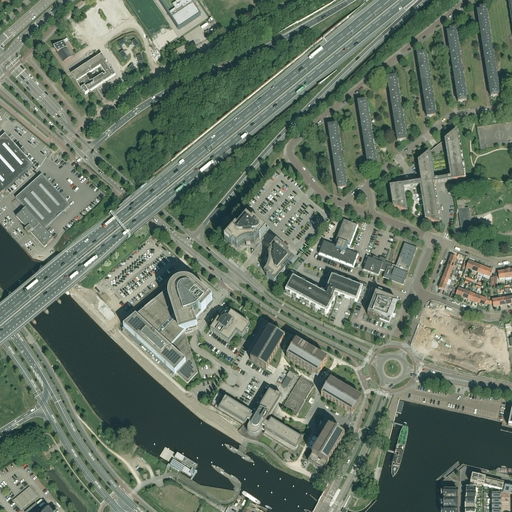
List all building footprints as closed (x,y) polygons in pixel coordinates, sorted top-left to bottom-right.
[(115,0),(107,0),(108,0),(122,23),(128,19),(115,0)] [(200,17),(188,0),(158,0),(179,31),(200,17)] [(108,4),(102,8),(115,28),(121,24),(108,4)] [(486,16),(485,7),(486,7),(483,7),(479,8),(480,8),(480,10),(477,11),(478,18),(486,16)] [(92,10),(86,14),(101,37),(107,33),(92,10)] [(489,32),(486,16),(478,18),(480,33),(489,32)] [(456,37),(455,28),(456,28),(455,28),(449,29),(450,29),(450,32),(447,32),(448,39),(456,37)] [(491,48),(489,32),(480,33),(483,49),(491,48)] [(459,53),(456,37),(448,39),(450,55),(459,53)] [(72,57),(66,48),(67,47),(63,41),(54,48),(63,62),(72,57)] [(494,64),(491,48),(483,49),(485,65),(494,64)] [(417,54),(419,70),(428,68),(425,52),(417,54)] [(461,69),(459,53),(450,55),(453,70),(461,69)] [(71,74),(85,95),(116,75),(102,54),(71,74)] [(496,80),(494,64),(485,65),(488,81),(496,80)] [(133,73),(138,68),(135,65),(130,70),(133,73)] [(430,84),(428,68),(419,70),(422,85),(430,84)] [(464,85),(461,69),(453,70),(455,86),(464,85)] [(387,78),(390,94),(398,92),(396,76),(387,78)] [(499,96),(496,80),(488,81),(490,97),(499,96)] [(433,100),(430,84),(422,85),(424,101),(433,100)] [(466,101),(464,85),(455,86),(458,102),(466,101)] [(401,108),(398,92),(390,94),(392,109),(401,108)] [(357,102),(360,117),(368,116),(366,100),(357,102)] [(424,101),(427,117),(435,116),(433,100),(424,101)] [(403,124),(401,108),(392,109),(395,125),(403,124)] [(360,117),(362,133),(371,132),(368,116),(360,117)] [(328,126),(330,141),(339,140),(336,124),(328,126)] [(395,125),(397,141),(406,140),(403,124),(395,125)] [(466,179),(460,142),(458,129),(446,139),(452,177),(450,177),(447,178),(437,179),(434,180),(432,180),(428,153),(417,162),(421,182),(419,182),(416,183),(416,182),(406,184),(403,185),(402,185),(401,185),(389,187),(393,207),(405,212),(402,189),(407,188),(416,187),(421,186),(427,220),(439,225),(438,213),(439,213),(437,199),(436,194),(435,195),(433,184),(434,184),(435,184),(438,183),(448,182),(448,181),(451,181),(453,181),(466,179)] [(371,132),(362,133),(365,149),(373,148),(371,132)] [(5,192),(33,166),(23,155),(24,154),(24,152),(23,150),(21,150),(20,151),(5,135),(0,139),(0,196),(2,198),(7,194),(5,192)] [(341,156),(339,140),(330,141),(333,157),(341,156)] [(365,149),(367,165),(376,164),(373,148),(365,149)] [(341,156),(333,157),(335,173),(344,172),(341,156)] [(335,173),(338,189),(346,188),(344,172),(335,173)] [(44,230),(70,206),(42,175),(16,199),(25,209),(23,211),(16,217),(25,227),(23,229),(29,235),(31,233),(45,248),(54,240),(44,230)] [(472,230),(469,211),(469,208),(465,209),(463,200),(461,201),(457,201),(458,210),(462,236),(465,236),(466,238),(469,238),(469,235),(476,234),(475,229),(472,230)] [(266,232),(253,221),(253,222),(252,223),(246,218),(237,229),(236,228),(236,227),(224,240),(232,247),(233,245),(237,249),(238,248),(239,247),(240,246),(241,245),(242,244),(243,244),(245,243),(246,243),(246,246),(250,246),(250,242),(252,242),(254,242),(258,238),(259,239),(259,240),(266,232)] [(346,251),(348,246),(350,247),(358,226),(343,220),(335,242),(337,242),(336,247),(324,242),(319,255),(353,268),(358,255),(354,254),(346,251)] [(284,269),(293,258),(288,254),(289,253),(289,252),(276,241),(269,249),(270,249),(271,250),(268,254),(268,256),(269,257),(269,258),(265,258),(265,263),(269,262),(268,264),(268,265),(267,266),(267,267),(266,269),(266,270),(265,271),(264,272),(268,275),(267,277),(267,276),(266,277),(274,283),(285,270),(284,269)] [(396,266),(390,264),(390,263),(386,261),(386,260),(380,257),(379,259),(375,258),(376,256),(370,254),(369,257),(373,258),(372,260),(368,259),(364,270),(378,276),(380,270),(385,272),(383,278),(403,285),(405,280),(407,275),(408,274),(407,274),(417,248),(405,244),(396,266)] [(456,261),(457,258),(451,256),(449,261),(455,263),(457,264),(458,261),(456,261)] [(472,271),(474,264),(468,262),(466,269),(472,271)] [(478,273),(480,266),(474,264),(472,271),(478,273)] [(484,275),(486,269),(480,266),(478,273),(484,275)] [(451,272),(453,269),(447,267),(445,272),(453,275),(454,273),(451,272)] [(490,278),(492,271),(486,269),(484,275),(490,278)] [(451,281),(453,275),(445,272),(443,278),(449,280),(451,281)] [(198,329),(197,329),(197,327),(195,322),(195,321),(198,318),(198,317),(199,316),(201,314),(201,313),(206,308),(207,307),(208,307),(212,302),(201,291),(195,286),(191,282),(185,276),(184,278),(181,275),(122,323),(125,326),(123,327),(125,329),(123,332),(171,375),(173,373),(175,374),(176,373),(188,384),(197,373),(185,333),(197,329),(198,329)] [(367,285),(347,277),(346,280),(366,288),(367,285)] [(326,314),(336,295),(343,297),(345,298),(347,299),(355,302),(361,288),(333,278),(329,289),(326,297),(312,289),(313,288),(309,286),(309,287),(294,279),(287,293),(301,301),(301,302),(304,304),(305,303),(326,314)] [(448,282),(449,280),(443,278),(441,283),(446,285),(449,286),(450,283),(448,282)] [(462,298),(464,291),(458,289),(456,296),(456,297),(459,298),(459,297),(462,298)] [(467,300),(470,294),(470,293),(471,291),(465,289),(464,291),(462,298),(467,300)] [(392,315),(395,307),(397,301),(375,293),(367,315),(380,320),(380,319),(389,323),(391,317),(392,317),(392,316),(392,315)] [(473,303),(476,296),(470,294),(467,300),(473,303)] [(479,305),(482,298),(476,296),(473,303),(479,305)] [(486,304),(487,300),(482,298),(479,305),(485,307),(486,304)] [(431,304),(427,314),(437,318),(437,319),(457,327),(461,316),(441,308),(442,308),(431,304)] [(242,337),(250,326),(231,313),(227,319),(226,318),(225,319),(224,319),(223,319),(223,320),(222,321),(221,321),(218,319),(210,331),(229,343),(236,333),(242,337)] [(464,320),(456,341),(472,346),(479,326),(464,320)] [(421,322),(411,349),(427,355),(437,328),(421,322)] [(504,323),(489,325),(490,337),(502,335),(501,330),(505,330),(504,323)] [(249,360),(265,370),(283,338),(267,329),(249,360)] [(240,350),(244,344),(239,341),(235,347),(240,350)] [(296,342),(286,358),(318,377),(327,361),(296,342)] [(437,347),(433,359),(443,363),(443,362),(452,366),(463,370),(475,374),(481,359),(472,356),(468,355),(463,352),(458,351),(457,354),(452,352),(448,351),(442,348),(437,347)] [(504,347),(488,350),(490,365),(492,376),(508,374),(506,362),(507,362),(504,347)] [(330,380),(321,396),(352,415),(362,399),(330,380)] [(298,383),(290,399),(296,402),(304,386),(298,383)] [(226,398),(219,408),(219,409),(245,425),(248,421),(251,423),(249,427),(248,428),(248,430),(248,432),(248,433),(249,434),(251,435),(253,436),(255,436),(256,435),(258,434),(259,434),(259,433),(261,429),(265,432),(264,434),(268,437),(268,436),(269,437),(269,438),(273,440),(274,440),(274,441),(278,443),(279,443),(279,444),(283,447),(283,446),(284,447),(288,450),(288,449),(290,450),(289,451),(291,452),(292,453),(293,454),(294,455),(295,456),(296,456),(297,456),(299,452),(301,446),(299,445),(302,440),(303,439),(304,438),(297,435),(278,423),(276,423),(275,425),(273,424),(274,422),(271,421),(272,420),(271,420),(269,423),(266,421),(268,418),(269,418),(281,398),(280,398),(281,397),(281,396),(276,394),(276,395),(269,391),(254,416),(252,415),(252,414),(250,412),(232,401),(231,400),(226,398)] [(218,392),(212,402),(216,404),(222,395),(218,392)] [(286,405),(283,410),(293,415),(296,409),(286,405)] [(407,425),(406,424),(405,424),(404,425),(403,426),(402,428),(401,430),(399,434),(397,442),(393,461),(392,464),(391,469),(391,472),(391,475),(392,477),(392,478),(393,477),(395,475),(396,473),(398,470),(400,466),(401,462),(406,443),(407,435),(408,431),(408,429),(408,427),(408,426),(407,425)] [(324,471),(344,437),(328,427),(308,461),(324,471)] [(318,439),(314,436),(307,447),(311,450),(318,439)] [(176,454),(166,447),(160,456),(171,463),(170,464),(192,477),(190,480),(192,481),(199,470),(196,468),(198,464),(178,451),(176,454)] [(468,462),(492,468),(493,463),(469,457),(468,462)] [(478,481),(479,477),(472,475),(472,476),(470,483),(469,487),(469,488),(476,488),(477,485),(478,481)] [(484,482),(485,478),(479,477),(478,481),(477,485),(483,486),(484,482)] [(490,484),(491,480),(485,478),(484,482),(483,486),(489,488),(490,484)] [(496,485),(497,481),(491,480),(490,484),(489,488),(495,489),(496,485)] [(503,486),(504,483),(503,483),(502,482),(497,481),(496,485),(495,489),(501,491),(503,486)] [(510,496),(511,488),(509,487),(503,486),(501,491),(502,491),(501,494),(510,496)] [(30,487),(13,501),(21,511),(38,498),(30,487)] [(457,511),(458,490),(457,490),(449,490),(448,490),(443,490),(443,511),(457,511)]
